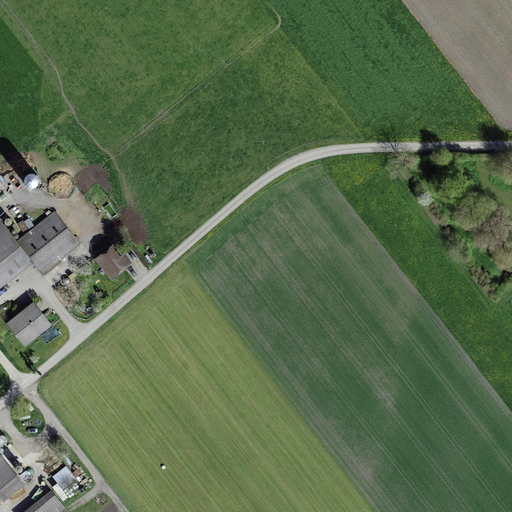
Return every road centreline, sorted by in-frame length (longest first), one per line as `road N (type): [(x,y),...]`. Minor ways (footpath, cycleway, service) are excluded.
road 1 (track): [(19,388),(253,190),(308,157),(511,144)]
road 2 (track): [(120,511),(19,388)]
